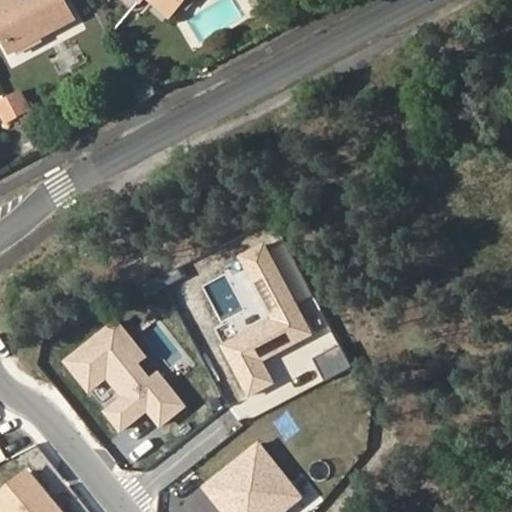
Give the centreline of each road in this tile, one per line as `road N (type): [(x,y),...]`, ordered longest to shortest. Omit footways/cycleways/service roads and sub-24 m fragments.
road 1 (tertiary): [(0,221),(418,0)]
road 2 (residential): [(0,387),(44,413),(120,505)]
road 3 (residential): [(120,505),(231,420)]
